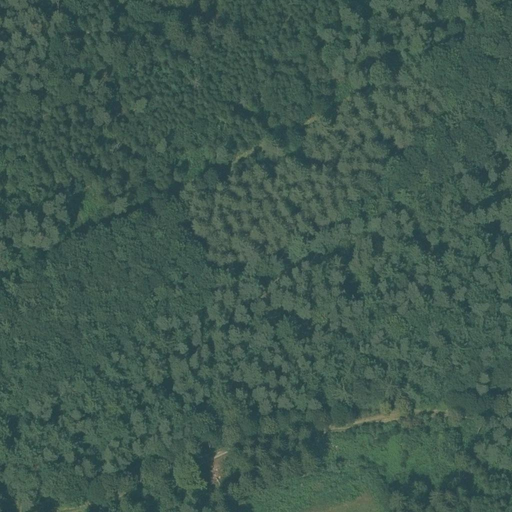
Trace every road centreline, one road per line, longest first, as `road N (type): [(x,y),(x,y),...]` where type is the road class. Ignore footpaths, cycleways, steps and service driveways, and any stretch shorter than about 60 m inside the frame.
road 1 (track): [(511,12),(0,289)]
road 2 (track): [(86,0),(66,69),(71,155),(92,267),(81,369),(75,408),(21,511)]
road 3 (track): [(92,511),(248,440),(309,425),(421,412),(511,416)]
